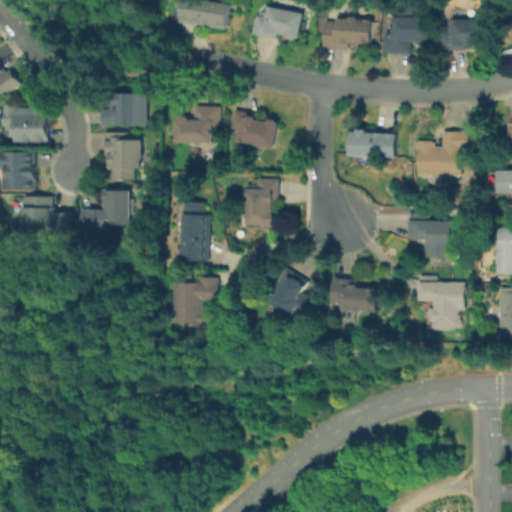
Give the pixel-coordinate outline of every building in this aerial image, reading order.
[(183,0),(194,0),(233,7),(228,33),(180,24),(183,0)] [(256,34),(259,17),(267,19),(269,8),(305,13),(300,41),(256,34)] [(393,28),(393,18),(432,18),(432,45),(414,45),(414,56),(387,56),(388,28),(393,28)] [(468,52),(445,52),(445,33),(452,33),(452,20),(488,21),(488,45),(468,45),(468,52)] [(350,50),(328,50),(328,23),(338,23),(338,21),(372,21),(372,43),(350,43),(350,50)] [(0,64),(4,61),(23,86),(0,103),(0,64)] [(105,126),(105,95),(149,95),(149,126),(105,126)] [(22,106),(22,111),(49,111),(49,145),(16,145),(16,124),(5,124),(5,106),(22,106)] [(178,114),(197,114),(197,108),(223,108),(223,130),(214,130),(214,145),(178,145),(178,114)] [(239,113),(270,119),(270,121),(281,123),(276,150),(234,142),(239,113)] [(353,131),(398,131),(398,158),(376,158),(376,163),(353,163),(353,131)] [(464,177),(421,176),(421,145),(447,145),(447,131),(472,131),(472,150),(464,150),(464,177)] [(109,134),(135,134),(135,139),(144,139),(143,175),(136,175),(136,181),(109,181),(109,134)] [(37,169),(37,192),(6,192),(6,168),(0,168),(0,153),(37,153),(37,169)] [(511,201),(497,201),(497,172),(511,172),(511,201)] [(276,224),(250,224),(250,189),(261,189),(261,178),(281,178),(281,212),(276,212),(276,224)] [(108,208),(108,192),(135,192),(134,230),(84,230),(84,208),(108,208)] [(25,198),(56,198),(56,212),(75,213),(75,233),(25,233),(25,198)] [(185,204),(209,204),(209,232),(213,232),(213,262),(185,262),(185,204)] [(433,216),(433,222),(456,222),(456,260),(431,260),(431,239),(412,239),(412,216),(433,216)] [(511,229),(511,276),(500,276),(500,229),(511,229)] [(268,303),(291,269),(310,283),(303,293),(315,301),(300,324),(268,303)] [(424,304),(424,278),(441,278),(441,284),(468,284),(468,330),(433,330),(433,304),(424,304)] [(176,281),(221,281),(221,304),(208,304),(208,312),(214,312),(214,327),(176,327),(176,281)] [(360,281),(360,289),(381,289),(381,314),(346,314),(346,301),(336,301),(336,281),(360,281)] [(511,290),(511,340),(503,340),(503,290),(511,290)]
